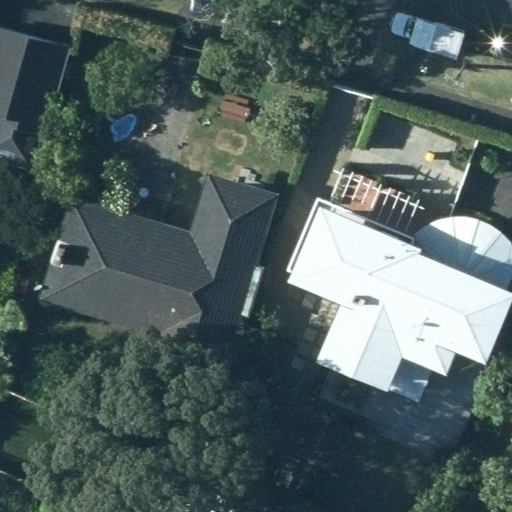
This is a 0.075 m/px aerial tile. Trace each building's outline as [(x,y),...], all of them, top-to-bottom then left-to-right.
[(62,42),(0,22),(0,119),(35,130),(62,42)] [(57,184),(25,291),(217,351),(232,301),(238,304),(253,257),(243,254),(266,185),(195,163),(177,222),(57,184)] [(400,224),(397,224),(297,182),(268,263),(313,283),(290,344),(407,392),(430,333),(462,345),(508,246),(502,237),(496,228),(488,220),(480,214),(470,209),(460,206),(449,204),(438,206),(427,207),(418,211),(408,217),(400,224)] [(328,410),(249,389),(225,480),(267,491),(273,469),(310,479),(328,410)] [(511,511),(511,426),(497,466),(511,471),(511,511)]
